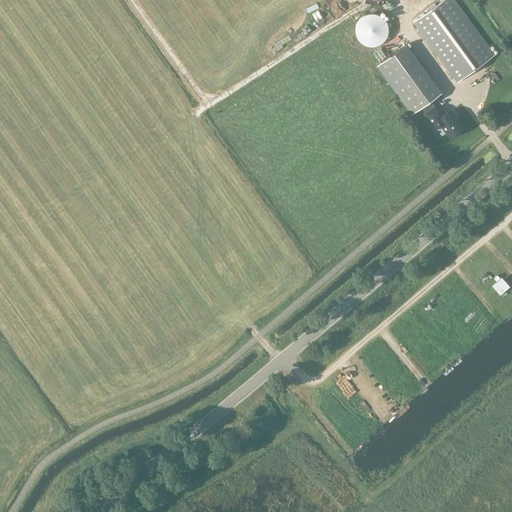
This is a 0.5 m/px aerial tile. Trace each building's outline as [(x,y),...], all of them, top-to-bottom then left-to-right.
[(343,0),(338,0),(326,5),(332,20),(341,17),(339,12),(347,8),(343,0)] [(450,0),(444,0),(413,23),(456,82),(492,56),(450,0)] [(387,29),(387,28),(387,26),(386,25),(386,24),(385,22),(384,21),(383,20),(382,19),(381,18),(380,17),(379,16),(378,16),(376,15),(375,15),(374,14),(372,14),(371,14),(369,14),(368,14),(367,15),(365,15),(364,16),(363,16),(361,17),(360,18),(359,19),(358,20),(358,21),(357,22),(356,24),(356,25),(355,26),(355,28),(355,29),(355,31),(355,32),(355,33),(355,35),(356,36),(356,37),(357,39),(358,40),(358,41),(359,42),(360,43),(362,44),(363,45),(364,45),(365,46),(367,46),(368,47),(370,47),(371,47),(372,47),(374,47),(375,46),(377,46),(378,45),(379,45),(380,44),(381,43),(382,42),(383,41),(384,40),(385,39),(386,37),(386,36),(387,35),(387,33),(387,32),(387,30),(387,29)] [(412,114),(441,93),(405,44),(376,66),(412,114)] [(462,129),(449,111),(441,116),(434,106),(423,114),(435,129),(440,126),(449,139),(462,129)] [(350,446),(368,435),(364,429),(346,440),(350,446)]
